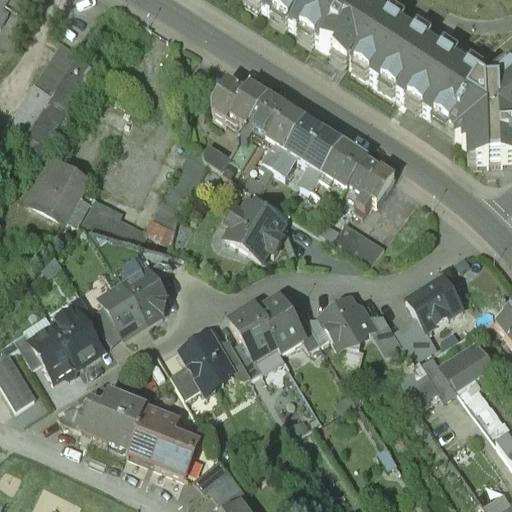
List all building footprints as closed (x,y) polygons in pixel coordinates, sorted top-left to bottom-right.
[(0,0),(0,28),(9,14),(2,10),(7,0),(0,0)] [(369,9),(354,0),(243,0),(333,58),(331,61),(346,70),(348,67),(440,127),(475,78),(377,14),(369,9)] [(375,0),(369,9),(377,14),(386,0),(375,0)] [(497,83),(496,83),(497,91),(485,92),(485,91),(478,87),(482,82),(475,78),(440,127),(454,135),(454,143),(461,143),(462,150),(466,150),(467,160),(475,159),(475,169),(511,167),(511,36),(484,58),(496,74),(497,83)] [(61,43),(33,85),(52,98),(76,63),(80,56),(61,43)] [(52,98),(19,146),(37,158),(94,75),(76,63),(52,98)] [(33,85),(0,132),(19,146),(52,98),(33,85)] [(268,102),(249,90),(245,97),(227,86),(211,110),(211,117),(226,126),(230,120),(239,127),(236,131),(233,130),(223,146),(227,149),(234,153),(248,132),(268,102)] [(268,102),(248,132),(257,138),(266,143),(286,114),(268,102)] [(286,114),(266,143),(276,150),(285,155),(305,126),(286,114)] [(305,126),(285,155),(293,161),(303,167),(324,137),(305,126)] [(248,132),(234,153),(241,157),(246,160),(256,144),(254,142),(257,138),(248,132)] [(324,137),(303,167),(313,173),(322,179),(342,149),(324,137)] [(193,148),(153,221),(173,232),(176,222),(206,168),(203,157),(202,153),(193,148)] [(229,160),(208,149),(203,157),(206,168),(219,175),(229,160)] [(234,153),(227,149),(225,153),(232,157),(234,153)] [(342,149),(322,179),(330,184),(340,190),(361,161),(342,149)] [(270,153),(259,168),(264,171),(271,176),(285,155),(276,150),(273,154),(270,153)] [(241,157),(234,153),(232,157),(238,161),(241,157)] [(285,155),(271,176),(277,180),(282,183),(293,167),(290,165),(293,161),(285,155)] [(366,164),(349,188),(354,192),(347,202),(356,208),(380,173),(366,164)] [(86,186),(50,166),(28,205),(64,226),(83,192),(86,186)] [(264,171),(261,175),(268,180),(271,176),(264,171)] [(307,176),(296,192),(301,195),(308,199),(322,179),(313,173),(310,178),(307,176)] [(393,183),(380,173),(356,208),(362,213),(369,203),(376,208),(393,183)] [(277,180),(271,176),(268,180),(275,184),(277,180)] [(322,179),(308,199),(314,203),(319,206),(330,190),(327,189),(330,184),(322,179)] [(83,192),(64,225),(75,231),(76,228),(93,198),(83,192)] [(308,199),(301,195),(298,199),(305,203),(308,199)] [(93,198),(76,228),(83,233),(121,243),(130,228),(118,221),(122,214),(93,198)] [(314,203),(308,199),(305,203),(312,207),(314,203)] [(283,229),(246,206),(239,217),(234,214),(226,228),(231,231),(224,242),(261,265),(268,254),(273,257),(281,244),(276,240),(283,229)] [(75,231),(64,225),(64,226),(59,235),(69,241),(75,231)] [(344,225),(330,244),(349,256),(363,237),(344,225)] [(145,237),(130,228),(121,243),(139,249),(145,237)] [(363,237),(349,256),(369,269),(383,249),(363,237)] [(159,268),(146,276),(159,297),(171,289),(165,280),(172,276),(168,271),(159,268)] [(159,297),(146,276),(122,291),(147,331),(162,321),(165,307),(159,297)] [(442,281),(405,304),(425,337),(462,314),(442,281)] [(122,291),(98,306),(119,339),(123,346),(147,331),(122,291)] [(256,316),(255,317),(277,353),(280,358),(302,345),(303,344),(291,323),(278,303),(256,316)] [(350,303),(318,322),(338,356),(346,351),(358,354),(361,342),(370,337),(370,336),(374,334),(371,328),(372,327),(368,320),(366,321),(361,311),(354,310),(350,303)] [(91,321),(81,304),(69,311),(74,319),(76,318),(90,341),(100,334),(91,321)] [(277,353),(255,317),(256,316),(253,311),(229,325),(242,346),(254,367),(255,366),(277,353)] [(103,314),(91,321),(100,334),(107,347),(119,339),(103,314)] [(511,314),(494,325),(511,347),(511,314)] [(320,348),(301,317),(291,323),(303,344),(302,345),(308,355),(320,348)] [(90,341),(76,318),(74,319),(52,333),(77,374),(101,359),(90,341)] [(399,348),(383,321),(372,327),(371,328),(374,334),(387,355),(399,348)] [(77,374),(52,333),(29,347),(28,348),(42,370),(54,389),(77,374)] [(29,347),(25,340),(13,347),(32,376),(42,370),(28,348),(29,347)] [(210,340),(179,358),(186,370),(201,394),(211,388),(217,389),(223,386),(225,380),(230,376),(231,375),(217,352),(210,340)] [(227,345),(217,352),(231,375),(230,376),(235,384),(244,386),(250,383),(231,352),(227,345)] [(242,346),(231,352),(250,383),(261,376),(255,366),(254,367),(242,346)] [(472,351),(460,359),(465,369),(445,381),(463,408),(470,403),(461,390),(488,373),(472,351)] [(6,361),(0,364),(0,392),(15,416),(34,404),(6,361)] [(186,370),(169,380),(184,404),(201,394),(186,370)] [(111,402),(102,392),(55,421),(63,430),(68,429),(82,434),(80,437),(128,457),(129,455),(146,414),(144,413),(143,415),(111,402)] [(494,433),(478,411),(470,417),(486,439),(494,433)] [(177,426),(146,414),(129,455),(156,466),(154,471),(184,483),(197,450),(171,440),(177,426)] [(502,444),(494,433),(486,439),(494,450),(502,444)] [(511,457),(511,458),(502,444),(494,450),(511,474),(511,457)] [(220,467),(194,487),(203,499),(209,495),(229,480),(220,467)] [(229,480),(209,495),(222,511),(235,511),(239,510),(247,504),(229,480)]
